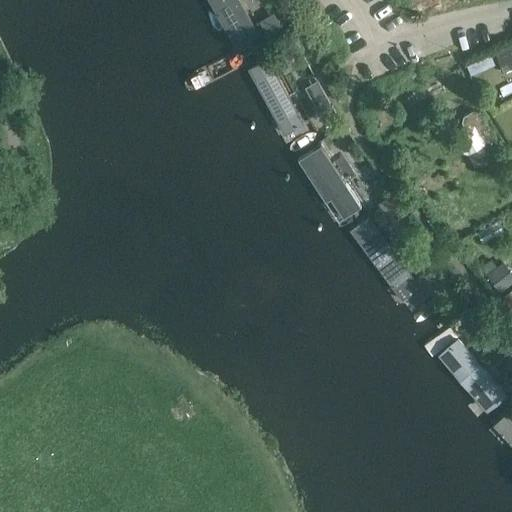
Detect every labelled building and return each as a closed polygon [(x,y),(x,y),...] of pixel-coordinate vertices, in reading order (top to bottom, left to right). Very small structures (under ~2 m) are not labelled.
[(239,0),(210,0),(237,46),(259,33),(239,0)] [(275,15),(262,23),(270,37),(284,29),(275,15)] [(511,45),(496,52),(505,72),(511,68),(511,45)] [(268,58),(249,68),(285,132),(303,122),(268,58)] [(316,79),(306,85),(314,101),(325,95),(319,85),(316,79)] [(484,129),(482,126),(484,119),(479,111),(473,110),(465,115),(463,120),(467,125),(461,129),(459,137),(451,135),(443,139),(442,144),(447,153),(452,154),(462,149),(470,151),(475,161),(481,161),(489,157),(490,152),(487,148),(494,143),(495,138),(491,130),(484,129)] [(318,146),(305,155),(336,202),(340,200),(345,208),(355,202),(318,146)] [(414,219),(393,193),(381,202),(401,229),(414,219)] [(379,209),(371,214),(377,222),(384,217),(379,209)] [(369,215),(350,229),(402,299),(420,286),(369,215)] [(495,266),(491,261),(483,268),(487,272),(495,266)] [(487,275),(500,292),(511,282),(511,276),(502,264),(487,275)] [(457,347),(446,356),(451,362),(443,368),(455,382),(463,375),(490,407),(501,397),(457,347)] [(511,413),(509,410),(496,422),(511,440),(511,413)]
